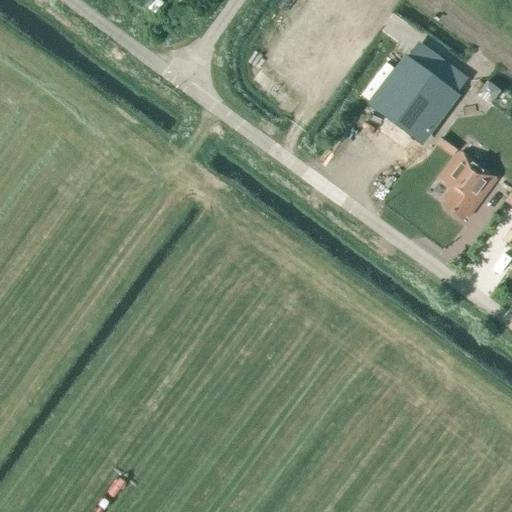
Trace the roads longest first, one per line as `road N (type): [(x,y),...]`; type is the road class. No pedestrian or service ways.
road 1 (unclassified): [(511,328),(187,88)]
road 2 (unclassified): [(187,88),(63,0)]
